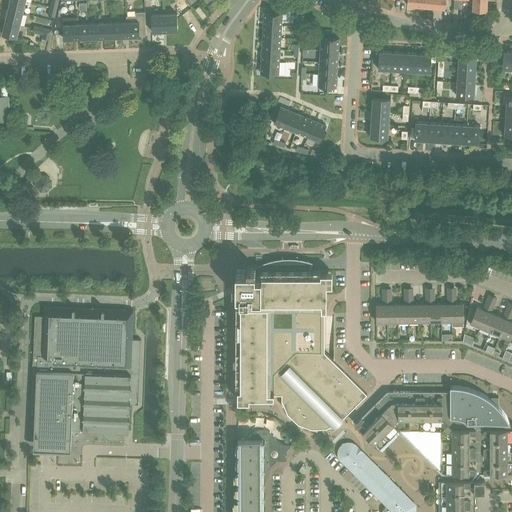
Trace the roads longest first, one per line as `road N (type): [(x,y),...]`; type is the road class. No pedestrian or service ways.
road 1 (residential): [(511,165),(362,156),(349,147),(355,10)]
road 2 (residential): [(511,387),(462,367),(374,370),(358,341),(355,236)]
road 3 (tertiary): [(175,511),(185,245)]
road 4 (residential): [(194,211),(202,118),(218,58),(254,0)]
road 5 (residential): [(241,0),(208,55),(186,127),(178,210)]
road 6 (tertiary): [(167,226),(0,218)]
road 7 (residential): [(511,243),(355,236)]
road 8 (residential): [(506,35),(435,36),(355,10)]
road 9 (unclassified): [(355,236),(204,228)]
road 10 (residential): [(377,279),(479,278),(511,293)]
road 11 (residential): [(17,174),(112,84)]
